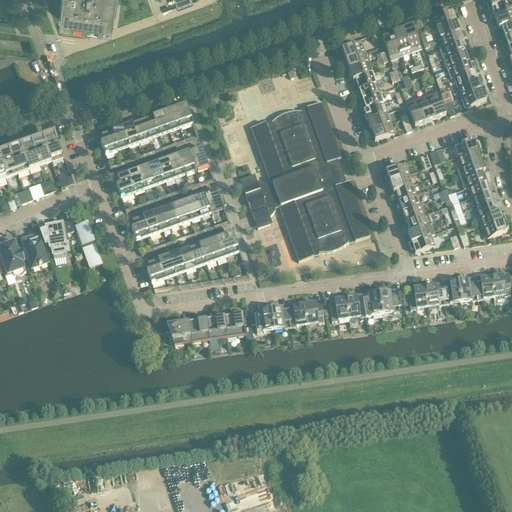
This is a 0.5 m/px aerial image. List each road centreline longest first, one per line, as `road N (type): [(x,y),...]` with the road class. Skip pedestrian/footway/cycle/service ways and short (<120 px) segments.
road 1 (residential): [(92,191),(141,311),(404,276)]
road 2 (residential): [(69,122),(313,34)]
road 3 (residential): [(362,164),(465,123),(498,134)]
road 4 (residential): [(362,164),(313,34)]
road 5 (residential): [(511,119),(467,0)]
